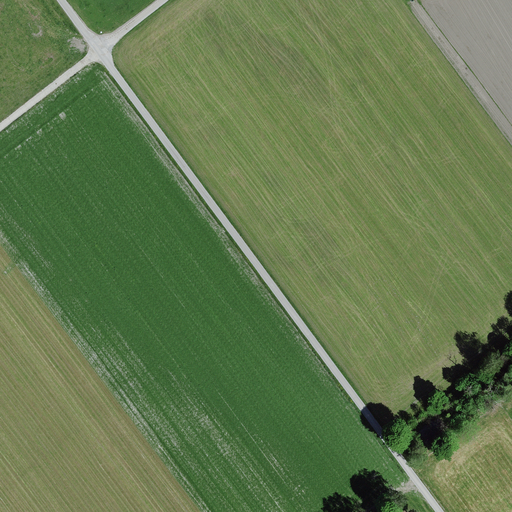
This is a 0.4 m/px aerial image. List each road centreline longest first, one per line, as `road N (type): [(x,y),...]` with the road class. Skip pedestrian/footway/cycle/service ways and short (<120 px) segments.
road 1 (track): [(59,0),(439,511)]
road 2 (track): [(165,0),(0,128)]
